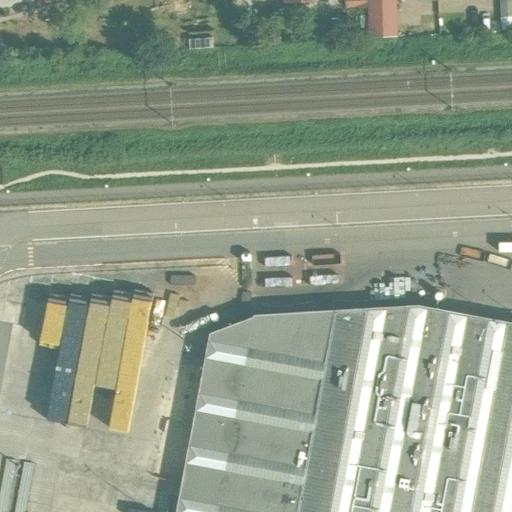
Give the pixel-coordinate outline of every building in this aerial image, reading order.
[(345,0),(346,8),(367,7),(366,0),(345,0)] [(395,0),(366,0),(367,7),(368,37),(397,36),(395,0)] [(511,0),(500,0),(502,17),(511,16),(511,0)] [(269,32),(270,42),(280,42),(279,32),(269,32)] [(213,37),(189,38),(189,49),(214,47),(213,37)] [(25,305),(5,303),(0,340),(0,342),(18,345),(9,404),(50,410),(57,357),(79,360),(81,347),(101,349),(91,422),(111,425),(123,343),(146,346),(151,311),(172,314),(175,295),(115,286),(113,298),(90,295),(88,304),(26,295),(25,305)] [(511,511),(511,322),(418,305),(254,315),(216,511),(511,511)] [(93,511),(97,489),(77,486),(72,511),(93,511)]
